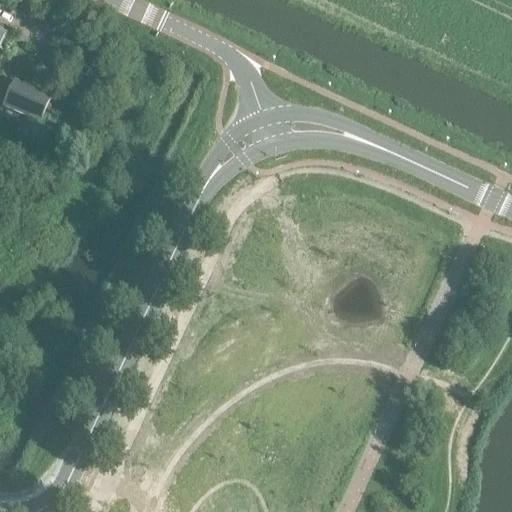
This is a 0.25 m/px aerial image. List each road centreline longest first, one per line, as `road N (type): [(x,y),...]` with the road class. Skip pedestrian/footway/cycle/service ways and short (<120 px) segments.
road 1 (tertiary): [(267,134),(209,182),(67,482),(38,511)]
road 2 (tertiary): [(511,209),(346,141),(304,130),(267,134)]
road 3 (unclassified): [(267,134),(252,88),(221,50),(111,0)]
